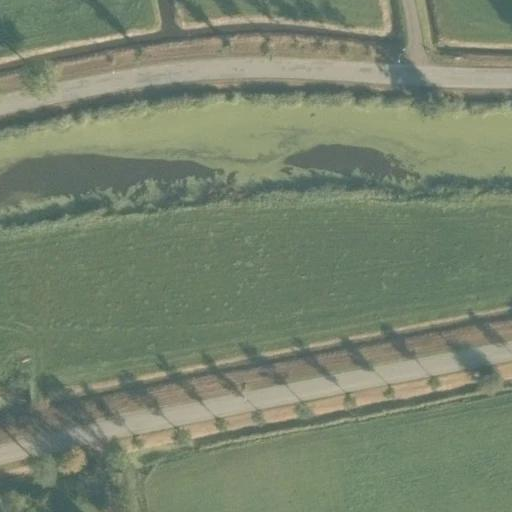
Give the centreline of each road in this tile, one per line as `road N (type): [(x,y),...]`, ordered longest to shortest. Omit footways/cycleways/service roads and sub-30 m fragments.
road 1 (unclassified): [(0,452),(511,352)]
road 2 (tertiary): [(0,112),(148,80),(228,73),(511,83)]
